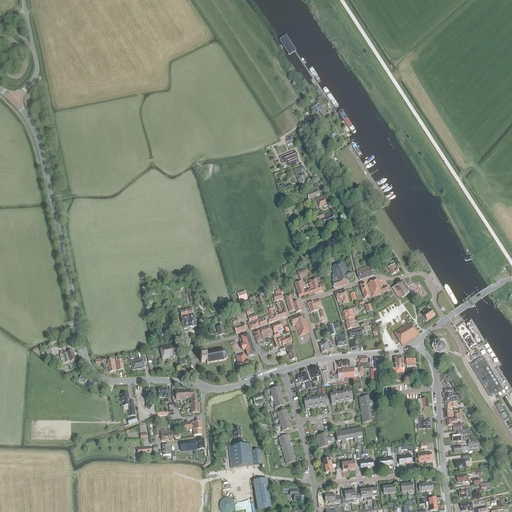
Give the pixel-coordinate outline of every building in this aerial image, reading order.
[(285,36),(278,40),(288,56),(295,52),(285,36)] [(322,83),(311,68),(307,70),(318,85),(322,83)] [(337,105),(325,87),(321,89),(333,108),(337,105)] [(328,112),(326,114),(323,109),(321,107),(322,107),(321,104),(320,105),(319,103),(318,105),(317,104),(315,105),(317,107),(316,108),(311,101),(312,100),(311,98),(308,100),(322,119),(327,115),(327,116),(330,114),(328,112)] [(354,130),(343,117),(341,120),(350,132),(354,130)] [(337,137),(335,133),(323,140),(326,144),(337,137)] [(298,158),(295,151),(281,157),(280,159),(282,163),(284,164),(286,163),(288,167),(299,163),(297,158),(298,158)] [(305,172),(303,167),(294,171),(299,184),(307,181),(304,173),(305,172)] [(319,196),(317,189),(306,192),(308,199),(319,196)] [(323,199),(322,197),(316,199),(319,207),(323,206),(323,207),(326,206),(324,199),(323,199)] [(318,214),(316,209),(309,212),(310,213),(307,214),(309,217),(318,214)] [(336,221),(332,212),(323,216),(322,213),(312,217),(314,222),(321,220),(324,227),(336,221)] [(349,277),(344,263),(331,268),(333,275),(331,275),(333,279),(332,280),(332,281),(334,281),(334,282),(332,282),(334,289),(347,284),(345,278),(349,277)] [(397,268),(394,264),(387,268),(392,275),(398,271),(397,269),(397,268)] [(374,275),(371,266),(365,268),(365,269),(361,270),(361,269),(356,270),(359,280),(374,275)] [(307,296),(305,290),(304,291),(303,289),(305,288),(302,278),(309,275),(306,269),(297,273),(300,279),(301,281),(294,284),(299,299),(307,296)] [(310,289),(305,290),(307,296),(325,290),(323,284),(318,286),(315,278),(310,281),(309,281),(310,283),(308,284),(310,289)] [(382,287),(379,279),(367,283),(372,297),(389,291),(387,285),(382,287)] [(409,293),(402,282),(394,287),(394,286),(391,288),(399,300),(409,293)] [(369,293),(365,284),(359,286),(364,299),(370,297),(369,293)] [(280,287),(279,285),(276,286),(277,291),(275,292),(276,295),(273,296),(274,302),(282,299),(281,294),(282,294),(280,287)] [(247,299),(244,291),(237,294),(239,302),(247,299)] [(348,302),(345,291),(335,294),(337,300),(337,302),(342,301),(343,303),(348,302)] [(291,298),(290,295),(285,297),(285,300),(289,312),(295,311),(296,313),(302,311),(298,301),(293,303),(291,298)] [(321,305),(319,300),(308,304),(311,313),(318,310),(317,306),(321,305)] [(282,319),(279,313),(276,314),(275,312),(273,313),(271,309),(274,308),(273,307),(271,308),(276,321),(282,319)] [(276,321),(271,308),(268,309),(270,315),(266,316),(269,324),(276,321)] [(193,315),(192,309),(180,312),(182,318),(181,318),(181,319),(184,330),(196,327),(196,326),(194,316),(194,315),(193,315)] [(428,311),(426,309),(422,312),(424,314),(422,315),(426,321),(434,316),(429,310),(428,311)] [(279,313),(282,319),(287,317),(285,311),(282,312),(281,310),(278,311),(279,313)] [(350,311),(343,313),(345,321),(353,319),(354,318),(352,311),(350,311)] [(249,322),(247,323),(250,330),(259,327),(255,315),(248,318),(249,322)] [(303,320),(301,315),(290,319),(292,327),(295,326),(299,337),(309,333),(305,320),(303,320)] [(267,324),(264,317),(260,319),(260,320),(258,320),(260,327),(267,324)] [(239,325),(237,318),(232,320),(234,324),(232,325),(236,334),(246,331),(243,323),(239,325)] [(355,327),(353,320),(345,322),(347,330),(355,327)] [(418,335),(411,322),(394,333),(401,345),(418,335)] [(283,331),(280,323),(271,326),(275,334),(274,334),(275,338),(279,336),(278,333),(283,331)] [(336,334),(333,324),(327,325),(330,335),(336,334)] [(260,330),(263,339),(272,335),(269,327),(260,330)] [(364,331),(364,328),(348,331),(350,338),(362,337),(361,332),(364,331)] [(263,342),(258,330),(253,332),(256,342),(258,344),(261,346),(265,345),(263,341),(263,342)] [(255,355),(248,335),(241,337),(242,341),(239,342),(241,346),(240,346),(242,351),(243,350),(244,351),(245,350),(248,357),(255,355)] [(345,340),(344,335),(335,336),(336,339),(336,341),(337,347),(346,345),(345,340)] [(292,342),(290,336),(284,339),(284,337),(277,339),(279,344),(281,343),(282,345),(292,342)] [(442,344),(439,343),(436,345),(435,348),(437,351),(440,352),(443,351),(444,347),(442,344)] [(171,346),(170,344),(159,347),(162,361),(174,358),(174,357),(179,356),(177,345),(171,346)] [(333,348),(332,345),(320,349),(322,353),(330,351),(330,349),(333,348)] [(295,354),(293,347),(286,349),(289,357),(289,356),(291,360),(296,358),(295,354)] [(76,360),(73,351),(66,353),(58,356),(61,367),(65,365),(64,364),(69,362),(76,360)] [(225,351),(222,351),(205,354),(205,356),(200,357),(201,363),(206,362),(207,364),(224,361),(226,360),(228,357),(227,353),(225,351)] [(246,361),(244,354),(235,356),(238,363),(236,364),(238,370),(250,366),(247,360),(246,361)] [(131,362),(133,370),(144,368),(143,363),(146,362),(145,356),(139,358),(139,361),(131,362)] [(359,364),(358,364),(358,376),(358,377),(363,377),(362,370),(364,369),(368,369),(369,369),(369,365),(370,365),(370,363),(368,363),(367,363),(367,357),(358,358),(359,364)] [(415,362),(415,357),(405,357),(406,363),(406,366),(415,366),(415,362)] [(382,363),(382,358),(374,358),(374,364),(375,364),(375,368),(383,368),(382,363)] [(403,373),(403,358),(393,358),(394,370),(387,370),(387,376),(394,376),(394,373),(403,373)] [(116,371),(114,359),(107,360),(109,372),(116,371)] [(473,370),(474,370),(474,371),(475,371),(475,372),(477,374),(476,375),(477,377),(481,383),(481,384),(482,384),(484,387),(483,387),(487,393),(488,393),(490,396),(498,392),(502,389),(484,360),(476,364),(476,365),(475,365),(474,367),(473,367),(473,368),(473,369),(473,370)] [(327,371),(320,373),(321,376),(323,384),(330,382),(330,381),(344,380),(344,379),(355,378),(354,369),(349,369),(349,367),(349,361),(338,362),(339,368),(342,368),(343,370),(342,370),(343,372),(337,372),(338,375),(329,376),(327,371)] [(186,371),(186,368),(181,369),(182,372),(183,372),(184,377),(194,376),(193,370),(186,371)] [(316,377),(321,376),(320,373),(318,368),(309,371),(313,383),(317,381),(316,377)] [(309,382),(306,372),(301,373),(302,376),(297,377),(299,383),(302,382),(302,384),(305,383),(306,388),(307,390),(312,388),(311,386),(310,382),(309,382)] [(88,381),(81,376),(79,379),(85,383),(92,389),(96,383),(92,379),(91,381),(89,380),(88,381)] [(270,391),(271,395),(271,396),(281,393),(279,387),(270,390),(270,389),(266,390),(267,392),(270,391)] [(344,387),(347,402),(353,401),(351,390),(347,391),(346,387),(344,387)] [(162,390),(162,389),(158,389),(158,396),(158,398),(170,398),(170,392),(167,393),(167,390),(162,390)] [(318,393),(321,407),(327,406),(325,396),(321,397),(320,392),(321,392),(321,391),(321,389),(318,390),(318,393)] [(336,389),(334,389),(337,404),(342,403),(340,393),(337,393),(336,389)] [(451,390),(444,390),(444,394),(443,395),(443,397),(444,398),(445,402),(458,401),(454,394),(453,395),(451,393),(451,390)] [(272,397),(273,401),(273,402),(282,399),(281,393),(271,396),(271,395),(268,396),(268,398),(272,397)] [(135,416),(133,402),(130,402),(130,401),(129,401),(128,394),(121,395),(122,399),(120,399),(121,403),(122,402),(123,407),(128,406),(129,417),(135,416)] [(264,402),(261,395),(252,398),(254,405),(264,402)] [(310,395),(308,395),(311,410),(316,408),(314,398),(311,399),(310,395)] [(284,405),(282,399),(273,402),(273,401),(270,402),(270,405),(274,403),(275,408),(284,405)] [(428,408),(428,399),(417,400),(418,409),(428,408)] [(373,405),(373,403),(360,405),(360,411),(370,410),(369,406),(373,405)] [(278,419),(288,416),(286,410),(277,413),(273,414),(274,416),(277,415),(278,419)] [(452,418),(451,410),(444,411),(445,419),(452,418)] [(375,417),(375,415),(361,417),(362,424),(372,422),(371,418),(375,417)] [(289,423),(288,416),(278,419),(275,420),(275,422),(279,421),(280,425),(289,423)] [(424,421),(424,417),(417,418),(418,430),(422,429),(422,430),(430,429),(430,421),(424,421)] [(201,429),(201,421),(191,422),(192,423),(182,424),(183,430),(192,429),(192,430),(193,430),(193,436),(201,435),(201,429)] [(280,425),(277,426),(277,428),(281,427),(282,432),(291,429),(289,423),(280,425)] [(360,428),(354,429),(356,442),(357,448),(360,447),(359,442),(358,442),(358,438),(362,437),(360,428)] [(241,439),(240,429),(233,430),(235,447),(228,448),(231,469),(262,465),(260,450),(251,451),(251,445),(244,446),(243,439),(241,439)] [(356,442),(354,429),(348,430),(349,440),(354,439),(354,443),(356,442)] [(348,430),(341,431),(344,445),(346,444),(345,440),(349,440),(348,430)] [(457,436),(452,437),(453,442),(462,441),(461,436),(468,435),(468,430),(461,431),(462,432),(457,432),(457,436)] [(165,432),(165,431),(160,432),(161,441),(173,440),(172,431),(165,432)] [(344,445),(341,431),(335,433),(337,442),(341,441),(342,445),(341,445),(342,450),(345,450),(344,445)] [(316,436),(317,443),(331,440),(330,438),(326,439),(325,435),(316,436)] [(278,439),(280,445),(289,442),(287,436),(278,439)] [(204,449),(203,439),(195,440),(195,441),(179,443),(180,452),(196,451),(196,450),(204,449)] [(331,440),(317,443),(318,449),(328,447),(327,443),(331,442),(331,440)] [(282,451),(291,449),(289,442),(280,445),(282,451)] [(171,455),(170,445),(162,446),(163,456),(171,455)] [(385,460),(386,466),(393,465),(392,459),(391,454),(394,454),(393,447),(384,448),(385,453),(387,452),(388,457),(389,456),(390,459),(386,460),(385,460)] [(152,453),(151,448),(137,449),(138,457),(150,455),(150,453),(152,453)] [(291,449),(282,451),(284,458),(293,455),(291,449)] [(324,467),(334,465),(333,462),(331,463),(330,459),(333,459),(332,454),(325,456),(325,460),(323,461),(324,467)] [(295,462),(293,455),(284,458),(286,464),(295,462)] [(470,462),(469,456),(462,457),(462,460),(455,461),(456,469),(466,467),(465,462),(470,462)] [(334,465),(324,467),(325,473),(333,472),(332,468),(335,468),(336,471),(339,470),(338,464),(334,465)] [(469,483),(468,475),(457,477),(458,483),(462,483),(462,484),(469,483)] [(271,509),(267,479),(253,481),(257,511),(271,509)] [(370,488),(372,501),(375,500),(379,500),(379,496),(377,497),(376,489),(372,489),(372,488),(370,488)] [(298,494),(298,490),(289,491),(290,496),(293,496),(294,502),(303,501),(303,494),(298,494)] [(353,491),(349,492),(351,503),(353,503),(353,500),(356,499),(358,499),(358,494),(355,494),(355,490),(353,491)] [(360,494),(358,494),(358,499),(361,499),(363,498),(364,502),(367,501),(365,490),(361,490),(360,490),(360,494)] [(471,498),(470,490),(466,490),(466,491),(459,492),(459,498),(467,497),(467,498),(471,498)] [(342,504),(351,503),(349,492),(345,492),(344,492),(344,497),(341,497),(342,504)] [(335,497),(334,495),(324,495),(325,502),(329,502),(329,504),(341,503),(340,497),(335,497)] [(228,498),(227,498),(226,498),(224,499),(223,499),(222,500),(221,501),(220,502),(220,503),(219,505),(219,506),(219,507),(220,509),(220,510),(221,511),(222,511),(221,511),(231,511),(232,511),(233,511),(234,510),(234,509),(235,507),(235,506),(235,505),(234,503),(234,502),(233,501),(232,500),(231,499),(230,499),(228,498)] [(473,511),(472,503),(464,504),(464,505),(461,505),(461,511),(469,511),(473,511)]
